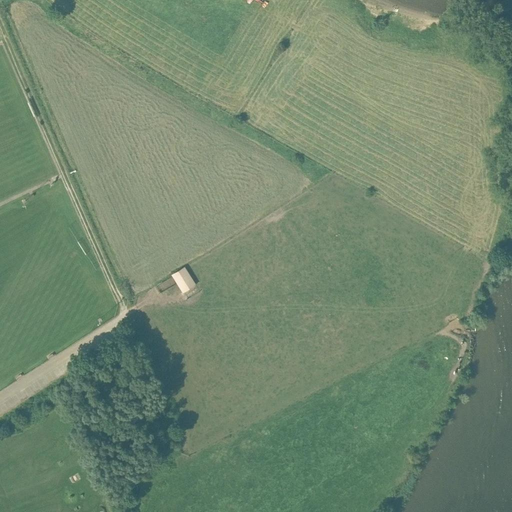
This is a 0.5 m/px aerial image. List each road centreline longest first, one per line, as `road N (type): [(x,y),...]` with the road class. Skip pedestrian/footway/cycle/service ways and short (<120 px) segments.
road 1 (track): [(122,317),(0,24)]
road 2 (unclassified): [(0,396),(122,317)]
